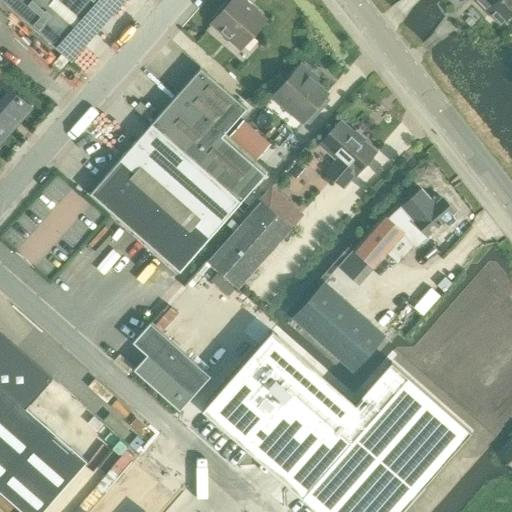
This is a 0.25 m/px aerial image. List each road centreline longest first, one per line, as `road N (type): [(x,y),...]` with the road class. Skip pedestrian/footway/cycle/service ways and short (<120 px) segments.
road 1 (unclassified): [(263,511),(0,276)]
road 2 (unclassified): [(0,198),(178,0)]
road 3 (tertiary): [(511,202),(356,0)]
